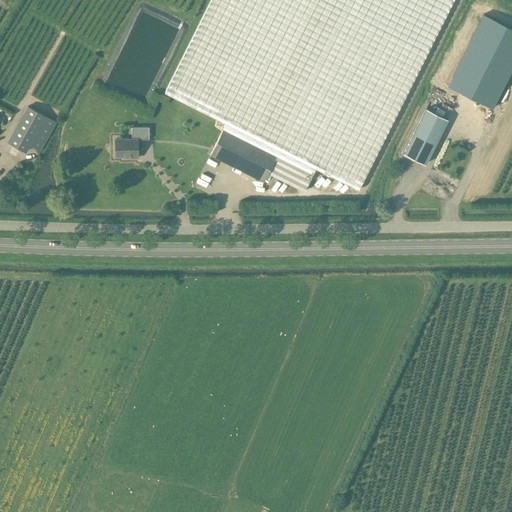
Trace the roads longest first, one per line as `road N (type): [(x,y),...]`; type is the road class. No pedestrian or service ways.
road 1 (unclassified): [(511,226),(0,225)]
road 2 (primary): [(511,246),(0,246)]
